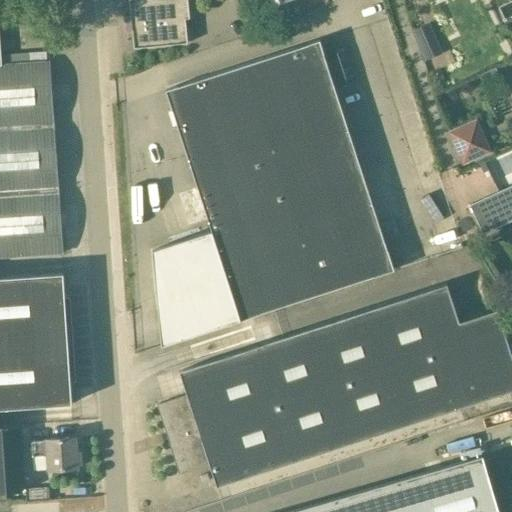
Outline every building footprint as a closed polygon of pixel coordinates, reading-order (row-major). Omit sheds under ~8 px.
[(134,48),(188,43),(185,19),(190,19),(187,0),(129,0),(131,16),(124,17),(126,32),(133,31),(134,48)] [(430,24),(412,32),(425,62),(443,54),(430,24)] [(0,257),(62,253),(49,61),(2,64),(0,41),(0,257)] [(320,41),(166,91),(241,320),(394,270),(320,41)] [(480,132),(455,144),(464,164),(489,152),(480,132)] [(511,185),(470,205),(483,234),(511,220),(511,185)] [(450,221),(440,224),(450,250),(459,246),(450,221)] [(67,398),(61,302),(59,272),(0,276),(0,511),(10,511),(5,434),(0,434),(0,421),(15,420),(69,417),(67,398)] [(511,355),(497,310),(459,322),(447,285),(180,372),(187,395),(157,405),(179,473),(210,464),(217,487),(485,400),(511,391),(511,355)] [(75,438),(47,440),(31,442),(32,457),(48,456),(49,470),(77,468),(77,465),(83,465),(81,451),(76,451),(75,438)] [(501,511),(481,449),(286,511),(501,511)] [(200,476),(203,483),(210,480),(208,474),(200,476)] [(49,488),(25,489),(26,502),(49,500),(49,488)]
